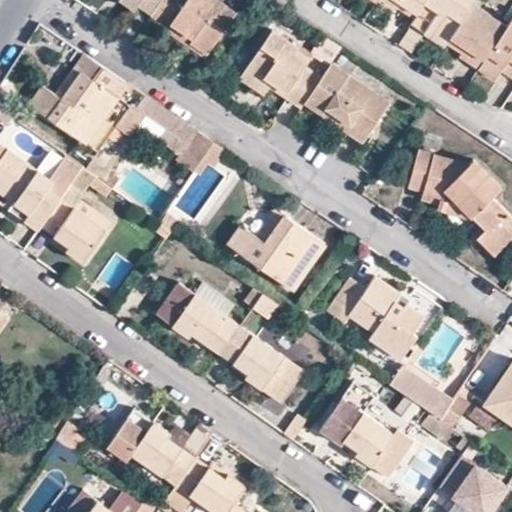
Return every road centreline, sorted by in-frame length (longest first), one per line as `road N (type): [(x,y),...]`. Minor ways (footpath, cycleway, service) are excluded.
road 1 (residential): [(493,308),(45,0)]
road 2 (residential): [(349,511),(0,260)]
road 3 (residential): [(511,138),(291,0)]
